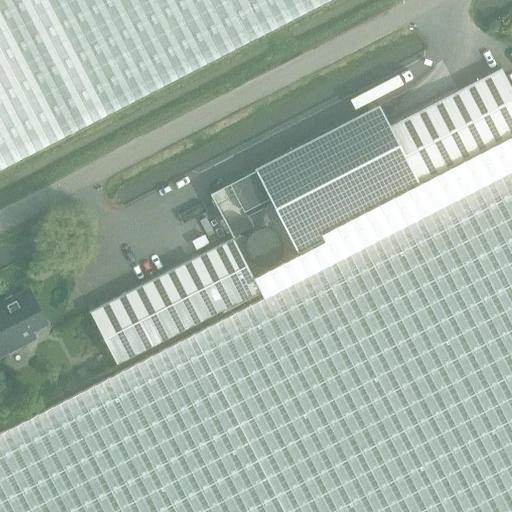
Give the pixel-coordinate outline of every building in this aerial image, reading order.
[(0,0),(0,171),(332,0),(0,0)] [(229,184),(244,213),(270,199),(299,255),(511,144),(511,89),(501,69),(390,126),(379,106),(255,169),(256,171),(229,184)] [(511,511),(511,144),(299,255),(254,278),(261,293),(264,298),(0,434),(0,511),(511,511)] [(117,366),(261,293),(254,278),(246,264),(233,238),(89,312),(117,366)] [(47,325),(29,289),(0,303),(0,357),(35,340),(32,333),(47,325)]
